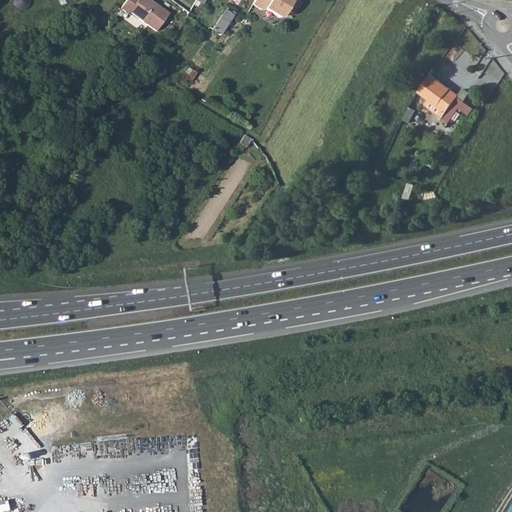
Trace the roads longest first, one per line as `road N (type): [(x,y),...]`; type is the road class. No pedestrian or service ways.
road 1 (trunk): [(511,234),(310,275),(0,319)]
road 2 (trunk): [(29,347),(511,265)]
